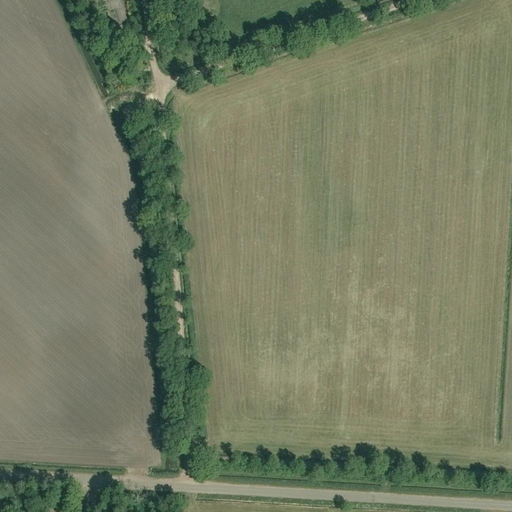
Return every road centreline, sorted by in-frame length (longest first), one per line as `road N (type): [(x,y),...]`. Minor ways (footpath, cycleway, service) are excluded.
road 1 (unclassified): [(511,506),(0,477)]
road 2 (track): [(163,86),(157,108),(191,487)]
road 3 (track): [(163,86),(412,0)]
